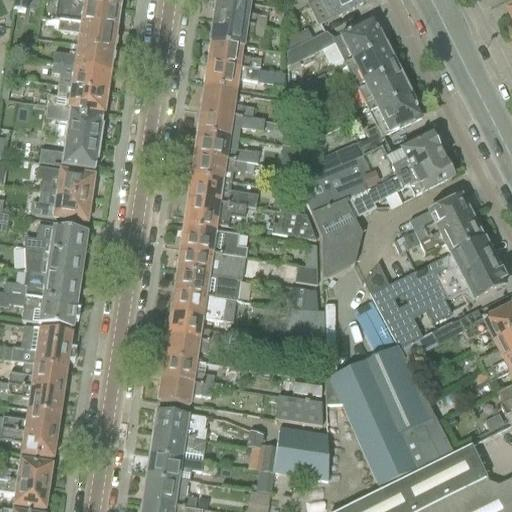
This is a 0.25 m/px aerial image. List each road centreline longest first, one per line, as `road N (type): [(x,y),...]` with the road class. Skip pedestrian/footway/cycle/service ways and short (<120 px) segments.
road 1 (tertiary): [(92,511),(167,0)]
road 2 (primary): [(511,163),(429,0)]
